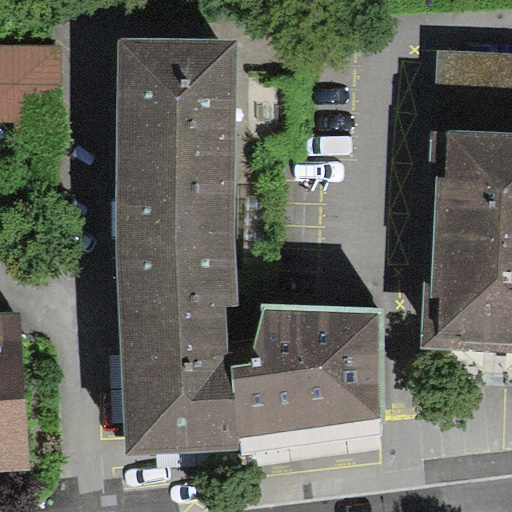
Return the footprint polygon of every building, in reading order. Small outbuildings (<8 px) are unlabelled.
[(57,39),(0,40),(0,128),(59,127),(57,39)] [(511,71),(450,69),(439,371),(511,373),(511,71)] [(135,280),(251,279),(249,76),(134,77),(134,133),(135,280)] [(252,484),(251,335),(251,279),(135,280),(136,318),(137,485),(252,484)] [(0,318),(0,486),(29,485),(22,318),(0,318)] [(276,336),(251,335),(252,484),(397,461),(393,341),(276,336)]
